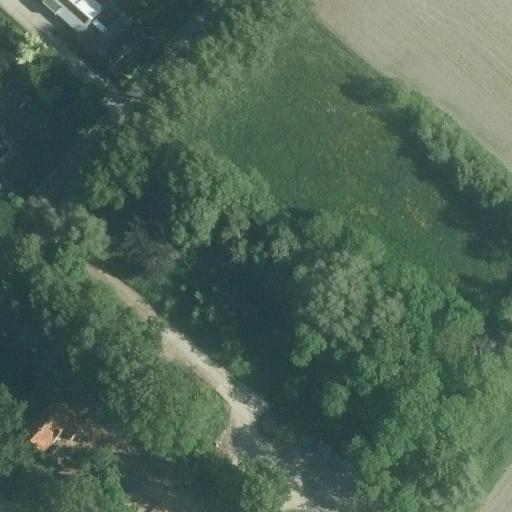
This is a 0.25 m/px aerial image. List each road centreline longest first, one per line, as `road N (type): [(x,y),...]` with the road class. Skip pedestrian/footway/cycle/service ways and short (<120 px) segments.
road 1 (track): [(309,511),(242,400),(47,226)]
road 2 (tertiary): [(0,280),(251,0)]
